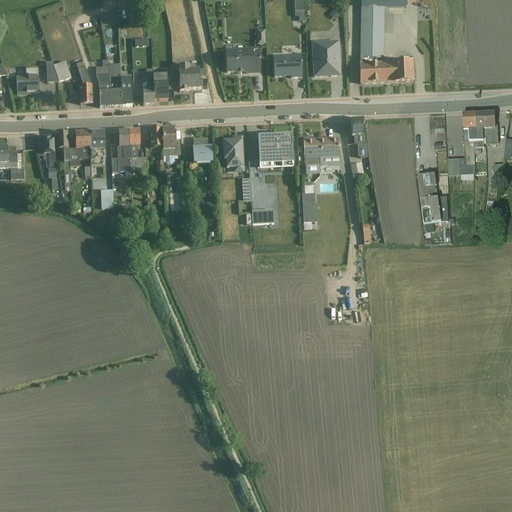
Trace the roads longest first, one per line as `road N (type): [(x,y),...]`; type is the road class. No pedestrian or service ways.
road 1 (tertiary): [(511,100),(183,115)]
road 2 (tertiary): [(0,127),(183,115)]
